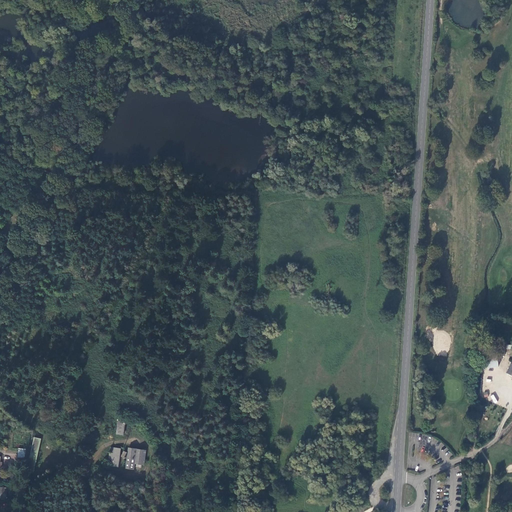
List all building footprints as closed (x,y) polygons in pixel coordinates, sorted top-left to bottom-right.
[(485,358),(486,368),(498,367),(498,357),(485,358)] [(126,422),(119,421),(117,435),(125,436),(126,422)] [(42,437),(36,436),(28,468),(34,470),(42,437)] [(147,450),(130,447),(127,469),(135,470),(136,465),(137,465),(137,466),(142,467),(142,465),(144,465),(147,450)] [(18,448),(17,458),(25,458),(26,449),(18,448)] [(121,449),(115,448),(114,453),(110,453),(109,452),(108,460),(112,460),(111,467),(118,467),(121,449)]
